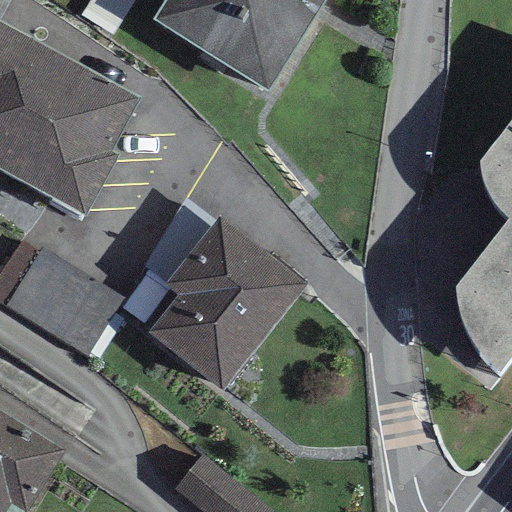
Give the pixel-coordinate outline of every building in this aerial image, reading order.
[(326,0),(169,0),(153,25),(267,96),(326,0)] [(140,109),(0,30),(0,181),(83,227),(118,164),(111,160),(140,109)] [(511,126),(480,167),(480,184),(486,200),(495,213),(508,225),(456,292),(457,313),(465,336),(476,354),(485,367),(499,379),(511,362),(511,126)] [(307,289),(219,220),(163,290),(177,301),(148,337),(222,396),(307,289)] [(123,301),(42,250),(5,308),(87,359),(123,301)] [(31,511),(65,459),(0,418),(0,511),(9,511),(10,511),(11,511),(31,511)] [(268,511),(202,457),(174,490),(200,511),(268,511)]
